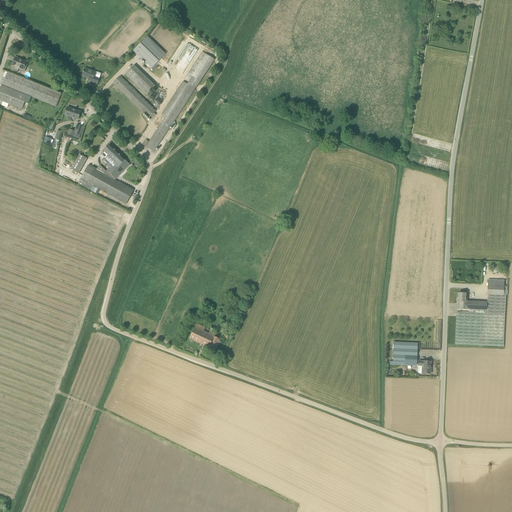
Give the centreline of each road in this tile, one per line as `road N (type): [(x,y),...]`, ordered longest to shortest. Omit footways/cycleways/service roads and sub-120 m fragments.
road 1 (unclassified): [(440,441),(392,434),(113,329),(103,309),(151,167),(0,19)]
road 2 (unclassified): [(440,441),(449,198),(481,0)]
road 3 (track): [(227,51),(201,102),(151,167)]
